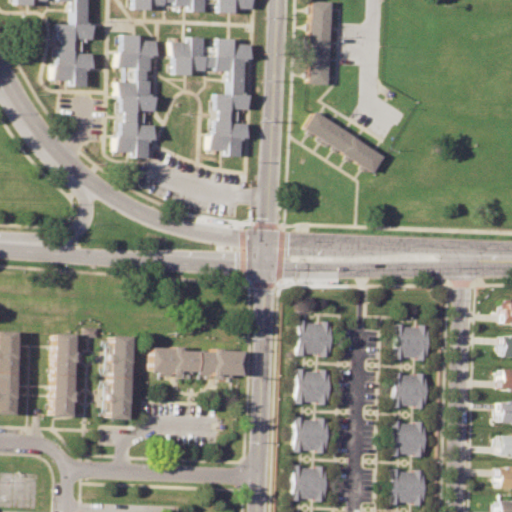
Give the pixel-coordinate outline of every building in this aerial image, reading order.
[(44,78),(45,62),(51,62),(51,50),(55,50),(55,36),(51,36),(52,22),(65,23),(65,11),(62,11),(62,0),(25,0),(25,4),(10,3),(10,0),(80,0),(79,22),(84,22),(84,37),(74,37),(73,52),(82,52),(82,68),(76,67),(75,85),(61,85),(61,79),(44,78)] [(243,0),(243,7),(225,7),(225,11),(209,11),(210,1),(196,1),(196,10),(181,10),(181,4),(166,3),(166,0),(156,0),(156,3),(140,3),(140,9),(125,8),(125,0),(243,0)] [(304,0),(325,1),(321,82),(301,81),(304,0)] [(104,150),(105,133),(111,133),(112,121),(115,121),(116,110),(112,110),(113,94),(108,94),(109,80),(117,81),(117,66),(109,66),(109,50),(114,50),(115,33),(131,34),(131,39),(147,40),(147,55),(142,55),(141,69),(137,69),(137,78),(141,78),(141,94),(145,94),(145,110),(136,109),(135,122),(145,122),(144,140),(138,140),(137,158),(121,157),(121,151),(104,150)] [(161,54),(161,39),(179,40),(179,35),(196,35),(195,44),(207,44),(207,35),(226,36),(226,41),(242,42),(241,59),(236,59),(234,94),(240,94),(239,108),(231,108),(231,120),(239,121),(238,137),(233,137),(232,156),(216,155),(216,149),(199,148),(200,132),(205,132),(206,119),(210,119),(210,108),(206,108),(207,93),(221,94),(222,80),(218,80),(218,69),(206,69),(206,65),(195,64),(195,68),(179,67),(179,73),(165,73),(166,54),(161,54)] [(297,125),(308,108),(376,152),(365,171),(297,125)] [(496,300),(511,300),(511,321),(495,321),(496,300)] [(290,354),(291,319),(326,320),(324,355),(290,354)] [(390,358),(392,322),(426,324),(424,360),(390,358)] [(77,325),(91,325),(91,336),(77,335),(77,325)] [(0,413),(7,414),(10,331),(0,330),(0,413)] [(44,415),(65,415),(68,333),(46,332),(44,415)] [(101,417),(121,418),(124,334),(104,334),(101,417)] [(494,334),(511,334),(511,355),(493,355),(494,334)] [(143,369),(235,373),(236,348),(144,345),(143,369)] [(322,404),(288,403),(289,367),(323,368),(322,404)] [(494,367),(511,367),(511,388),(494,388),(494,367)] [(388,407),(390,372),(424,373),(423,408),(388,407)] [(493,399),(511,399),(511,420),(492,420),(493,399)] [(285,451),(287,415),(322,417),(321,453),(285,451)] [(386,455),(387,420),(422,422),(420,457),(386,455)] [(492,435),(511,435),(511,456),(491,456),(492,435)] [(284,500),(286,464),(320,466),(318,501),(284,500)] [(489,465),(511,465),(511,486),(488,486),(489,465)] [(384,503),(386,468),(420,469),(418,504),(384,503)] [(487,511),(488,498),(511,498),(511,511),(487,511)]
